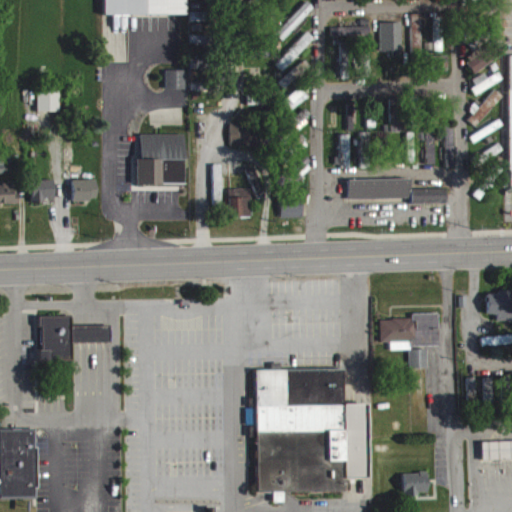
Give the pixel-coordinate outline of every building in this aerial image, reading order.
[(104,0),(105,24),(187,23),(186,0),(104,0)] [(314,16),(307,9),(276,43),(283,50),(314,16)] [(422,22),(412,23),(412,63),(424,62),(425,80),(448,79),(448,64),(433,64),(433,51),(422,51),(422,22)] [(446,26),(435,26),(435,57),(447,57),(446,26)] [(403,31),(382,31),(381,59),(402,59),(403,31)] [(371,35),(332,36),(332,45),(371,45),(371,35)] [(276,74),(283,80),(314,47),(307,40),(276,74)] [(348,51),(339,51),(338,86),(347,86),(348,51)] [(474,82),(502,65),(494,51),(466,68),(474,82)] [(371,84),(370,65),(358,65),(359,84),(371,84)] [(186,79),(167,78),(166,97),(186,98),(186,79)] [(470,89),(477,102),(503,89),(499,81),(488,87),(485,81),(470,89)] [(313,101),(306,92),(282,111),(289,120),(313,101)] [(60,97),(39,97),(38,120),(60,120),(60,97)] [(503,105),(496,98),(468,129),(476,135),(503,105)] [(268,114),(268,103),(248,102),(248,113),(268,114)] [(367,117),(368,136),(376,135),(375,117),(367,117)] [(305,119),(284,132),(291,143),(312,130),(305,119)] [(230,154),(257,154),(258,134),(231,133),(230,154)] [(455,175),(454,135),(445,135),(446,176),(455,175)] [(186,193),(185,142),(140,143),(141,168),(137,168),(137,194),(186,193)] [(310,152),(302,144),(290,155),(298,163),(310,152)] [(350,144),(341,144),(341,177),(351,176),(350,144)] [(503,159),(498,151),(483,161),(488,169),(503,159)] [(294,193),(314,176),(305,165),(285,183),(294,193)] [(247,178),(257,207),(264,205),(255,175),(247,178)] [(348,188),(349,209),(447,208),(447,197),(410,198),(410,187),(348,188)] [(32,211),(45,211),(45,207),(55,207),(54,188),(31,188),(32,211)] [(73,188),(74,209),(97,209),(97,188),(73,188)] [(0,192),(0,212),(19,212),(19,202),(14,202),(14,192),(0,192)] [(228,197),(229,225),(251,225),(251,197),(228,197)] [(304,226),(303,203),(280,203),(281,226),(304,226)] [(511,299),(487,300),(488,323),(498,323),(498,330),(511,329),(511,299)] [(439,321),(413,322),(413,327),(381,328),(381,352),(391,352),(391,357),(404,357),(404,355),(440,355),(439,321)] [(111,351),(110,334),(72,335),(72,325),(40,325),(40,371),(72,370),(72,351),(111,351)] [(511,344),(482,345),(482,354),(511,352),(511,344)] [(428,357),(410,358),(410,378),(429,377),(428,357)] [(368,412),(344,412),(344,378),(257,378),(257,501),(345,500),(345,486),(368,486),(368,412)] [(485,415),(496,415),(497,387),(485,386),(485,415)] [(0,491),(0,507),(38,506),(37,439),(0,439),(0,491)] [(511,449),(483,450),(483,469),(511,468),(511,449)] [(404,504),(428,503),(427,481),(403,482),(404,504)]
